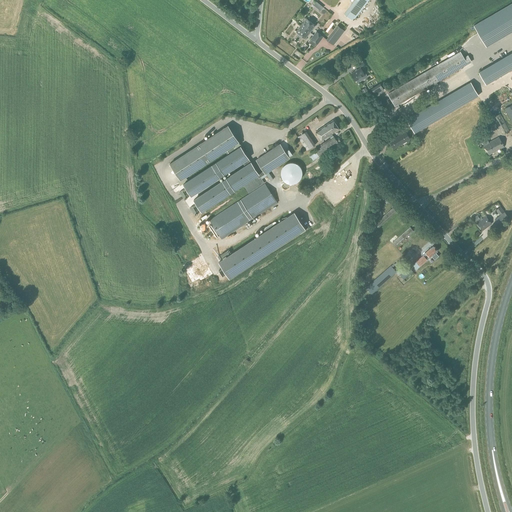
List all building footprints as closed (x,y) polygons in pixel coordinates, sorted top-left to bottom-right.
[(353,0),(344,14),(352,20),(366,0),(353,0)] [(511,31),(511,1),(474,25),(487,47),(511,31)] [(306,19),(296,32),(305,38),(315,26),(306,19)] [(338,26),(327,40),(333,45),(344,31),(338,26)] [(317,32),(311,39),(317,44),(323,37),(317,32)] [(437,82),(463,66),(472,61),(468,55),(464,58),(461,52),(389,95),(396,107),(429,87),(431,90),(438,85),(437,82)] [(511,68),(511,52),(478,72),(485,84),(511,68)] [(355,81),(356,80),(358,82),(364,79),(362,76),(365,75),(361,68),(351,74),(355,81)] [(479,95),(471,82),(407,120),(415,133),(479,95)] [(376,96),(385,90),(380,84),(371,89),(376,96)] [(510,131),(500,113),(493,117),(502,135),(510,131)] [(329,135),(331,138),(333,136),(332,133),(339,129),(333,120),(316,131),(322,140),(329,135)] [(228,126),(170,164),(180,180),(235,144),(237,148),(240,146),(241,147),(242,146),(228,126)] [(306,131),(298,137),(307,151),(315,145),(306,131)] [(410,139),(406,132),(389,141),(394,149),(410,139)] [(339,143),(336,140),(334,136),(333,136),(331,138),(320,145),(321,147),(319,148),(319,150),(316,151),(316,152),(319,157),(320,158),(340,145),(339,143)] [(487,139),(482,142),(484,145),(489,155),(504,146),(499,137),(489,142),(487,139)] [(166,157),(169,163),(191,148),(187,143),(166,157)] [(280,144),(256,160),(264,171),(259,174),(259,175),(260,177),(289,158),(280,144)] [(237,148),(183,184),(191,195),(242,162),(245,166),(193,199),(202,212),(204,214),(206,212),(205,210),(243,185),(249,193),(264,183),(260,177),(259,175),(259,174),(251,162),(248,158),(241,147),(240,146),(237,148)] [(313,152),(308,156),(312,161),(317,156),(313,152)] [(282,187),(302,179),(295,162),(275,170),(282,187)] [(265,183),(209,220),(222,239),(277,203),(265,183)] [(296,198),(300,196),(294,188),(291,191),(296,198)] [(393,207),(375,224),(379,228),(397,212),(393,207)] [(501,207),(497,210),(496,210),(500,215),(505,211),(501,207)] [(300,234),(306,230),(294,212),(227,257),(226,256),(231,252),(229,249),(220,255),(223,259),(219,262),(222,268),(219,270),(223,275),(226,273),(229,278),(299,232),(300,234)] [(509,217),(505,212),(495,219),(499,225),(509,217)] [(480,218),(477,215),(473,218),(476,221),(477,223),(482,230),(491,224),(486,216),(481,220),(480,219),(480,218)] [(414,231),(410,227),(392,243),(396,247),(414,231)] [(438,250),(434,246),(427,252),(429,254),(427,255),(430,257),(431,256),(438,250)] [(423,255),(413,265),(417,269),(420,266),(420,267),(428,260),(423,255)] [(397,272),(391,265),(366,287),(372,294),(397,272)] [(409,267),(400,275),(404,279),(413,271),(409,267)] [(455,308),(460,312),(472,296),(467,293),(455,308)] [(473,306),(475,309),(483,301),(480,299),(473,306)] [(477,312),(486,304),(483,301),(475,310),(477,312)] [(441,323),(439,321),(425,335),(431,341),(454,319),(449,315),(441,323)] [(457,335),(440,359),(448,365),(465,341),(457,335)]
